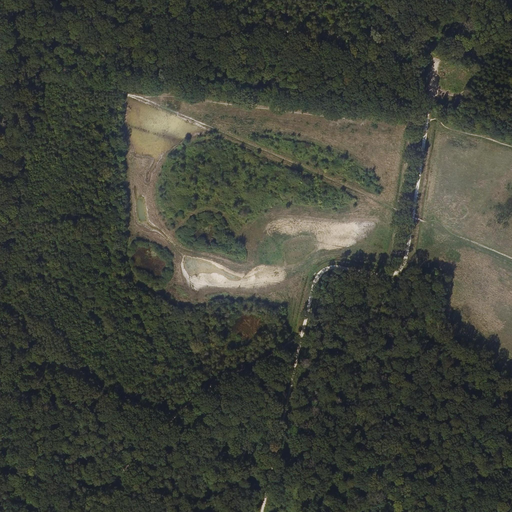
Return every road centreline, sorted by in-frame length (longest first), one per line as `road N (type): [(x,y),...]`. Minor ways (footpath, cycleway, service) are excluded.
road 1 (track): [(511,260),(120,90),(46,81)]
road 2 (track): [(291,342),(321,271),(380,274),(404,263),(438,56)]
road 3 (track): [(259,511),(291,342)]
road 4 (track): [(169,413),(291,342)]
